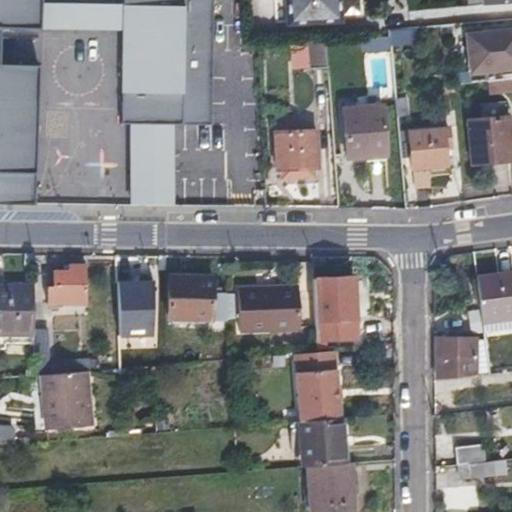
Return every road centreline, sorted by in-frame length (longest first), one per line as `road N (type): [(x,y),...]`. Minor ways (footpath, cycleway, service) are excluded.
road 1 (residential): [(0,233),(412,238)]
road 2 (residential): [(417,511),(412,238)]
